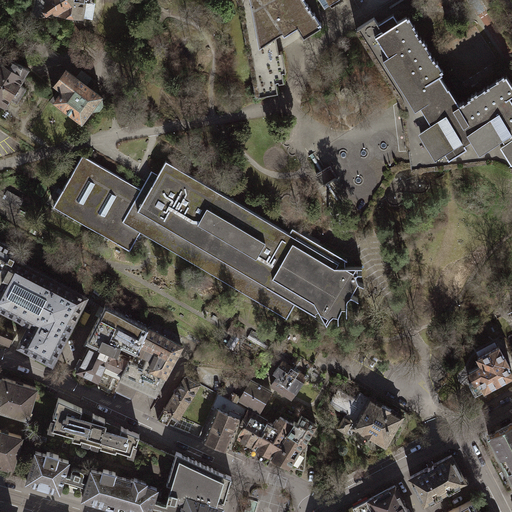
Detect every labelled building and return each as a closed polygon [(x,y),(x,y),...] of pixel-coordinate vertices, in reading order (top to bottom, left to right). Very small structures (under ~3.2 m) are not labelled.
[(47,12),(50,10),(82,16),(82,15),(92,17),(95,2),(90,2),(90,0),(47,0),(46,5),(43,7),(47,12)] [(239,0),(256,96),(278,91),(277,84),(284,82),(282,72),(286,70),(283,51),(278,51),(277,38),(288,32),(297,27),(304,37),(323,25),(316,14),(307,0),(239,0)] [(337,0),(317,0),(323,9),(337,0)] [(411,166),(488,157),(511,167),(511,99),(510,97),(511,95),(511,84),(506,75),(459,103),(407,15),(398,21),(392,13),(378,22),(374,17),(356,28),(400,98),(404,107),(406,120),(411,166)] [(28,69),(2,55),(0,57),(0,101),(5,105),(10,98),(17,103),(26,88),(18,83),(28,69)] [(76,73),(64,64),(62,68),(53,79),(51,82),(59,87),(51,98),(81,120),(91,107),(93,109),(99,108),(103,104),(103,97),(100,95),(102,92),(87,81),(83,78),(76,73)] [(53,79),(62,68),(58,65),(49,76),(53,79)] [(76,73),(87,81),(92,74),(81,67),(76,73)] [(141,188),(83,155),(61,191),(52,204),(129,250),(136,236),(140,229),(252,295),(288,232),(165,160),(157,174),(151,171),(149,174),(141,188)] [(20,211),(26,197),(7,189),(2,203),(20,211)] [(293,225),(288,232),(252,295),(286,315),(294,301),(323,317),(325,322),(329,315),(332,313),(337,314),(341,306),(346,306),(346,298),(350,294),(357,281),(357,279),(355,274),(357,272),(357,266),(345,266),(345,258),(305,232),(293,225)] [(85,295),(14,258),(18,249),(0,240),(0,305),(31,322),(20,343),(37,352),(52,360),(85,295)] [(115,387),(120,377),(129,357),(116,352),(120,343),(138,349),(148,327),(106,304),(87,339),(90,341),(76,368),(115,387)] [(245,330),(233,323),(229,329),(234,332),(225,345),(233,350),(245,330)] [(0,340),(8,344),(15,330),(0,324),(0,340)] [(182,345),(148,327),(138,349),(133,359),(129,357),(120,377),(138,385),(155,392),(168,369),(182,345)] [(251,330),(246,338),(265,350),(271,341),(251,330)] [(295,336),(286,349),(298,357),(311,365),(319,352),(295,336)] [(499,346),(477,357),(481,364),(469,371),(474,381),(469,384),(474,394),(511,374),(507,364),(508,363),(499,346)] [(298,357),(292,366),(282,359),(273,373),(278,375),(272,385),(291,398),(307,374),(305,373),(311,365),(298,357)] [(36,387),(2,377),(0,382),(0,408),(28,417),(36,387)] [(120,377),(115,387),(114,390),(132,398),(138,385),(120,377)] [(179,417),(200,383),(188,377),(184,377),(157,417),(167,421),(175,424),(179,417)] [(271,392),(250,380),(248,384),(245,382),(241,389),(244,391),(240,398),(260,410),(271,392)] [(356,398),(338,388),(329,402),(347,413),(356,398)] [(137,390),(134,398),(142,400),(145,392),(137,390)] [(402,415),(360,390),(356,398),(347,413),(339,426),(351,433),(355,426),(385,444),(402,415)] [(247,409),(219,394),(213,407),(217,408),(204,436),(210,439),(217,442),(218,445),(227,448),(238,424),(240,424),(247,409)] [(81,408),(58,397),(53,415),(55,416),(52,428),(72,434),(71,438),(81,441),(81,439),(101,445),(100,447),(116,452),(116,449),(131,454),(133,443),(136,444),(139,435),(120,426),(120,427),(104,423),(105,419),(99,416),(92,413),(90,419),(79,416),(81,408)] [(254,445),(267,422),(268,420),(251,411),(237,436),(240,438),(254,445)] [(294,420),(293,422),(272,457),(288,465),(304,470),(306,449),(301,446),(303,443),(316,423),(302,415),(297,422),(294,420)] [(272,425),(267,422),(254,445),(272,457),(293,422),(279,416),(272,425)] [(511,422),(488,435),(511,480),(511,422)] [(13,465),(21,436),(0,429),(0,462),(0,464),(8,467),(9,464),(13,465)] [(70,474),(65,473),(68,460),(58,457),(58,455),(47,451),(46,453),(35,450),(26,480),(59,490),(63,478),(71,480),(70,482),(75,484),(78,484),(78,483),(86,485),(82,497),(115,506),(124,478),(114,475),(115,472),(103,468),(102,471),(91,467),(87,480),(82,478),(85,469),(72,466),(70,474)] [(166,503),(153,498),(157,487),(146,484),(146,481),(134,478),(133,480),(124,478),(115,506),(133,511),(149,511),(152,504),(169,510),(177,511),(220,511),(231,476),(176,451),(166,484),(171,485),(166,503)] [(465,480),(452,455),(410,476),(423,501),(465,480)] [(372,510),(372,511),(409,511),(402,498),(395,485),(370,498),(375,508),(372,510)] [(375,508),(370,498),(344,511),(372,511),(372,510),(375,508)] [(479,511),(472,499),(447,511),(479,511)]
